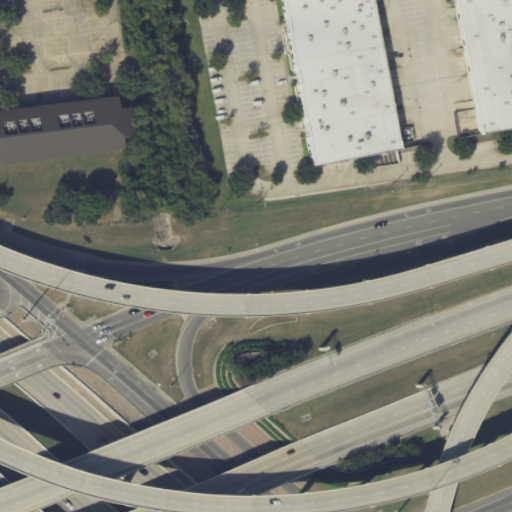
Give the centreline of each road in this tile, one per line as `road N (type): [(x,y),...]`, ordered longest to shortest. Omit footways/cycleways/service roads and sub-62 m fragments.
road 1 (motorway): [(511,248),(360,293),(257,305),(106,293),(0,260)]
road 2 (motorway): [(0,456),(83,487),(155,501),(265,505),(349,495)]
road 3 (secondary): [(233,277),(188,329),(185,382),(197,405),(322,511)]
road 4 (secondary): [(290,258),(137,273),(0,240)]
road 5 (motorway): [(255,401),(0,503)]
road 6 (motorway): [(511,305),(255,401)]
road 7 (secondary): [(233,277),(48,349)]
road 8 (motorway): [(152,473),(0,346)]
road 9 (motorway): [(511,344),(463,423),(429,511)]
road 10 (motorway): [(349,495),(430,473),(511,437)]
road 11 (motorway): [(148,511),(305,447)]
road 12 (secondary): [(450,215),(290,258)]
